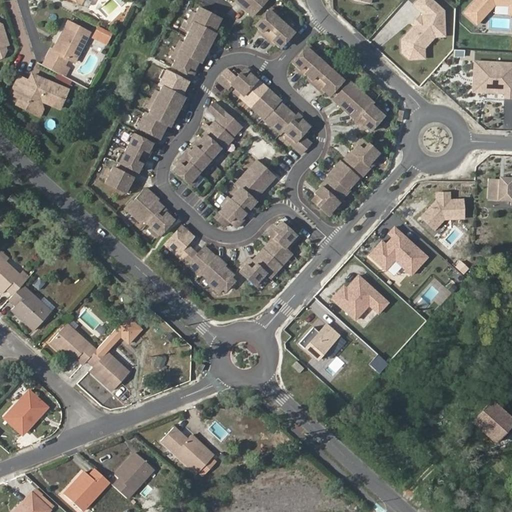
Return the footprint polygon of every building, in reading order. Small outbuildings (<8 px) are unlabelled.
[(236,0),(252,14),(263,0),(236,0)] [(434,34),(434,23),(443,23),(443,8),(433,0),(415,0),(413,2),(424,12),(421,16),(421,23),(414,24),(401,37),(402,50),(409,56),(424,55),(423,46),(434,34)] [(511,0),(474,0),(465,10),(477,21),(494,2),(509,2),(509,12),(511,11),(511,0)] [(199,60),(214,31),(212,30),(220,16),(198,5),(195,11),(191,9),(187,18),(189,19),(185,27),(188,29),(182,40),(179,38),(174,47),(175,48),(171,55),(174,57),(171,63),(192,74),(196,67),(193,66),(197,59),(199,60)] [(279,45),(293,29),(295,27),(288,20),(286,23),(276,14),(278,12),(271,5),(254,23),(261,29),(260,31),(270,41),(272,39),(279,45)] [(421,23),(421,16),(419,14),(412,21),(414,24),(421,23)] [(55,48),(52,48),(48,55),(65,64),(66,63),(69,57),(75,60),(91,30),(70,19),(55,48)] [(0,56),(4,55),(8,49),(6,44),(10,43),(4,24),(0,21),(0,56)] [(444,33),(443,23),(434,23),(434,34),(444,33)] [(109,30),(98,24),(94,31),(106,37),(109,30)] [(93,34),(107,41),(111,31),(109,30),(106,37),(94,31),(93,34)] [(335,71),(325,62),(327,60),(320,53),(318,56),(313,52),(315,49),(308,43),(292,61),(299,67),(297,69),(303,74),(304,72),(310,78),(309,79),(320,89),(321,87),(328,93),(344,75),(337,69),(335,71)] [(66,63),(65,64),(48,55),(44,62),(66,74),(70,65),(66,63)] [(511,95),(511,61),(506,61),(505,70),(494,70),(495,60),(474,59),(473,73),(480,73),(480,84),(489,85),(488,90),(494,90),(494,84),(500,85),(500,91),(505,91),(504,95),(511,95)] [(505,70),(506,61),(495,60),(494,70),(505,70)] [(280,97),(256,76),(255,77),(249,71),(251,69),(245,65),(236,75),(226,67),(216,78),(226,87),(230,82),(235,87),(233,89),(262,116),(262,117),(268,122),(268,121),(280,132),(282,129),(287,133),(284,135),(291,141),(290,142),(300,151),(310,141),(300,132),(308,123),(301,117),(303,116),(297,111),(295,113),(284,103),(276,111),(271,107),(279,98),(280,97)] [(168,124),(183,95),(180,93),(187,79),(162,66),(158,75),(160,77),(157,83),(161,84),(158,90),(154,88),(146,105),(149,106),(147,111),(143,110),(140,116),(137,114),(133,123),(158,136),(165,122),(168,124)] [(44,76),(35,72),(32,80),(31,83),(35,84),(35,83),(40,80),(42,81),(44,76)] [(488,90),(489,85),(480,84),(480,73),(473,73),(473,89),(488,90)] [(35,84),(31,83),(32,80),(22,75),(13,92),(22,97),(20,103),(36,111),(43,97),(44,98),(63,107),(71,90),(44,76),(42,81),(40,80),(35,83),(35,84)] [(370,103),(373,100),(349,79),(332,98),(355,119),(354,120),(360,125),(361,123),(368,129),(384,111),(377,104),(375,107),(370,103)] [(36,111),(42,115),(46,107),(44,98),(43,97),(36,111)] [(276,111),(284,103),(279,98),(271,107),(276,111)] [(231,135),(241,124),(213,100),(206,107),(216,116),(208,125),(204,121),(201,124),(205,128),(202,131),(203,133),(198,139),(196,137),(191,142),(193,144),(187,150),(185,148),(176,159),(178,161),(172,168),(190,184),(196,177),(194,174),(202,165),(205,167),(212,160),(209,157),(213,153),(216,155),(223,147),(222,147),(232,136),(231,135)] [(142,163),(149,150),(147,149),(151,141),(130,130),(125,138),(128,140),(122,152),(119,150),(115,159),(118,161),(115,167),(112,165),(104,179),(128,191),(132,184),(128,182),(132,175),(127,173),(131,167),(136,170),(140,162),(142,163)] [(358,178),(375,159),(372,157),(377,152),(360,136),(355,142),(356,144),(351,149),(340,160),(339,159),(328,171),(329,173),(319,184),(319,185),(314,191),(316,193),(311,198),(328,214),(334,208),(332,206),(348,189),(347,187),(357,176),(358,178)] [(253,198),(274,175),(255,158),(233,181),(236,184),(230,190),(233,193),(229,197),(226,194),(219,202),(222,205),(213,215),(224,225),(228,219),(235,225),(240,220),(238,218),(244,212),(246,214),(251,208),(249,206),(255,199),(253,198)] [(489,178),(488,197),(511,199),(510,202),(511,202),(511,172),(511,176),(503,175),(503,179),(499,179),(489,178)] [(167,209),(155,198),(157,196),(144,185),(132,199),(130,198),(124,205),(139,220),(142,217),(151,225),(148,228),(156,235),(172,217),(165,210),(167,209)] [(462,216),(462,198),(449,198),(448,191),(435,191),(436,202),(433,204),(429,205),(419,215),(433,228),(443,217),(462,216)] [(269,276),(291,252),(284,245),(288,241),(290,243),(297,236),(279,220),(273,226),(271,225),(266,230),(272,235),(251,258),(247,255),(242,261),(244,262),(238,269),(256,285),(263,278),(260,276),(264,271),(269,276)] [(220,262),(222,260),(215,254),(215,255),(203,244),(196,252),(185,242),(192,234),(180,223),(163,242),(176,253),(176,252),(187,262),(186,262),(198,273),(200,271),(206,277),(204,279),(217,291),(222,285),(225,288),(233,280),(229,276),(232,273),(220,262)] [(426,255),(393,225),(387,232),(393,237),(387,245),(380,239),(368,253),(384,268),(394,258),(410,273),(426,255)] [(8,259),(0,250),(0,257),(5,262),(8,259)] [(12,294),(21,285),(24,280),(19,275),(5,262),(0,257),(0,291),(1,293),(6,288),(12,294)] [(393,275),(402,267),(396,261),(388,270),(393,275)] [(29,276),(23,270),(19,275),(24,280),(29,276)] [(386,301),(357,274),(341,292),(338,289),(331,297),(354,318),(367,303),(377,312),(386,301)] [(34,330),(50,312),(21,285),(12,294),(8,299),(14,305),(11,309),(34,330)] [(358,319),(366,326),(376,313),(369,306),(358,319)] [(79,326),(71,319),(65,324),(74,332),(79,326)] [(315,358),(337,334),(325,323),(317,330),(312,325),(297,341),(315,358)] [(82,364),(86,360),(95,351),(74,332),(65,324),(49,342),(72,364),(77,359),(82,364)] [(111,391),(129,373),(100,345),(95,351),(86,360),(93,366),(89,370),(111,391)] [(302,366),(294,359),(290,363),(298,371),(302,366)] [(47,408),(28,392),(5,417),(22,434),(47,408)] [(511,423),(511,419),(491,401),(472,422),(495,442),(511,423)] [(211,456),(213,455),(190,434),(186,439),(181,445),(174,439),(180,433),(173,426),(160,440),(197,474),(197,473),(211,456)] [(181,445),(186,439),(180,433),(174,439),(181,445)] [(115,475),(119,479),(112,485),(127,498),(153,469),(135,453),(115,475)] [(203,477),(217,462),(211,456),(197,473),(203,477)] [(64,495),(82,511),(109,482),(95,469),(89,476),(85,472),(64,495)] [(42,493),(37,488),(31,494),(36,499),(41,494),(42,493)] [(47,511),(49,510),(36,499),(31,494),(13,511),(47,511)] [(49,510),(54,505),(41,494),(36,499),(49,510)]
